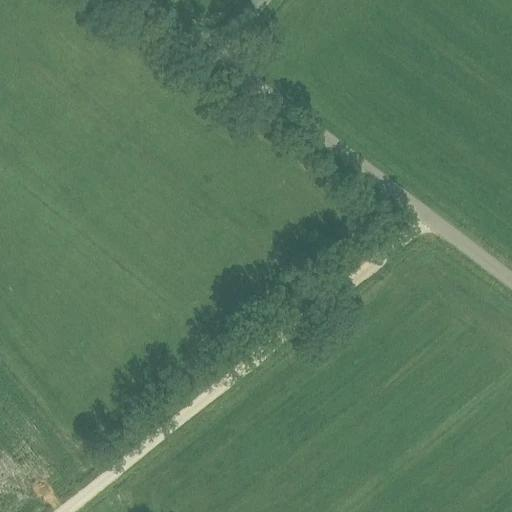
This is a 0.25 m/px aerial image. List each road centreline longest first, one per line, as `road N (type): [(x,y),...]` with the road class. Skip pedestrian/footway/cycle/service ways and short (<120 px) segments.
road 1 (unclassified): [(68,511),(427,218)]
road 2 (unclassified): [(427,218),(217,53)]
